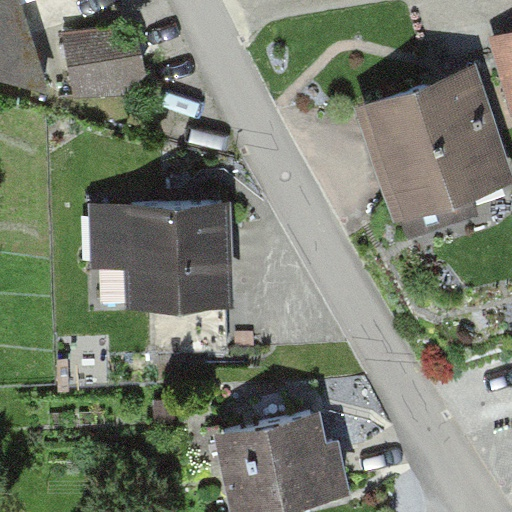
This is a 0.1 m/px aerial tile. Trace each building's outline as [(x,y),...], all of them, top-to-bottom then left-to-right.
[(0,0),(0,76),(53,91),(20,0),(0,0)] [(133,22),(57,37),(71,102),(146,87),(133,22)] [(511,35),(500,39),(511,80),(511,35)] [(432,81),(368,103),(411,232),(478,210),(465,171),(502,159),(476,82),(437,95),(432,81)] [(227,349),(222,202),(100,206),(103,298),(157,297),(159,352),(227,349)] [(312,410),(227,428),(244,506),(345,484),(335,436),(318,439),(312,410)]
